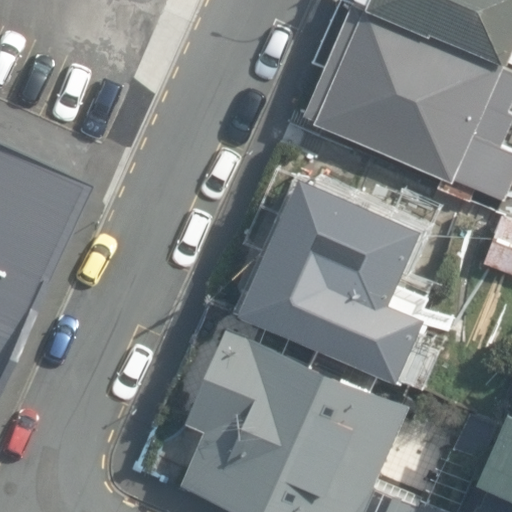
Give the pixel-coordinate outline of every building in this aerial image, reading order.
[(511,0),(358,0),(358,2),(365,5),(444,38),(446,35),(511,64),(511,0)] [(444,38),(365,5),(313,117),(326,123),(325,125),(461,183),(462,180),(511,202),(511,148),(507,147),(511,135),(511,64),(446,35),(444,38)] [(0,402),(96,194),(0,150),(0,402)] [(260,302),(254,314),(410,384),(436,320),(402,306),(436,230),(314,176),(279,260),(258,264),(249,284),(260,302)] [(410,400),(229,320),(191,425),(210,430),(191,485),(256,511),(388,511),(373,504),(410,400)] [(511,511),(511,405),(464,511),(511,511)] [(405,511),(444,511),(413,497),(405,511)]
